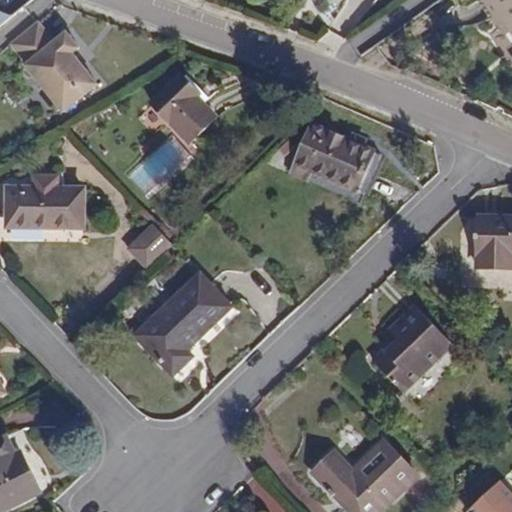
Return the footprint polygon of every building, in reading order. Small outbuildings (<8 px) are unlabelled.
[(511,0),(488,0),(511,33),(511,0)] [(53,41),(36,21),(36,20),(9,43),(26,63),(24,65),(64,109),(95,83),(70,53),(78,46),(65,31),(53,41)] [(203,95),(182,74),(152,102),(189,142),(218,116),(200,98),(203,95)] [(383,154),(365,146),(348,140),(313,125),(307,138),(325,146),(314,173),(360,193),(368,171),(375,174),(383,154)] [(348,140),(365,146),(368,139),(352,132),(348,140)] [(172,136),(128,175),(147,197),(191,158),(172,136)] [(325,146),(307,138),(292,174),(310,181),(314,173),(325,146)] [(367,196),(375,174),(368,171),(360,193),(367,196)] [(34,176),(34,188),(8,187),(6,228),(84,228),(84,189),(57,188),(56,176),(34,176)] [(511,267),(511,217),(479,217),(478,267),(511,267)] [(173,242),(156,225),(128,250),(146,268),(173,242)] [(232,306),(200,273),(136,335),(174,374),(194,356),(188,350),(232,306)] [(375,362),(404,392),(453,344),(415,306),(390,332),(398,340),(375,362)] [(17,455),(8,436),(0,439),(0,511),(41,492),(22,453),(17,455)] [(315,473),(351,511),(381,511),(417,476),(384,442),(354,471),(335,452),(315,473)] [(469,509),(472,511),(511,511),(511,490),(501,479),(469,509)]
